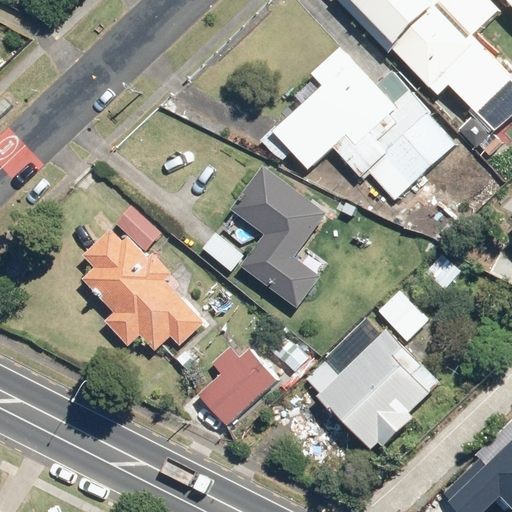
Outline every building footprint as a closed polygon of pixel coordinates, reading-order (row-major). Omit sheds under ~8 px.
[(511,21),(511,12),(501,2),(502,2),(500,0),(354,0),(431,74),(432,73),(448,87),(511,21)] [(279,121),(281,123),(265,135),(284,161),(303,147),(318,163),(342,142),(344,144),(343,145),(386,200),(459,143),(416,88),(401,100),(395,93),(382,77),(381,77),(356,51),(279,121)] [(505,182),(469,143),(448,161),(462,177),(434,201),(456,226),(505,182)] [(302,258),(336,209),(303,186),(301,188),(272,166),(241,207),(272,230),(269,235),(267,234),(245,265),(302,305),(324,274),(302,258)] [(89,275),(123,311),(111,321),(133,348),(147,336),(161,351),(178,334),(187,344),(209,324),(124,228),(102,247),(109,256),(89,275)] [(393,328),(327,395),(382,449),(448,382),(393,328)] [(282,333),(268,348),(294,373),(308,358),(282,333)] [(204,393),(232,424),(282,379),(254,348),(204,393)] [(363,456),(342,435),(314,463),(335,484),(363,456)] [(511,446),(498,460),(493,455),(454,493),(473,511),(492,511),(511,493),(511,446)]
